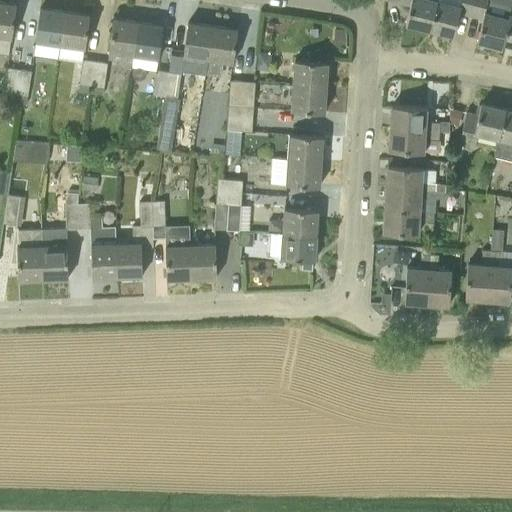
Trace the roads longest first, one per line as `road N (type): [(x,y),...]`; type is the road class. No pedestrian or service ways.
road 1 (residential): [(0,319),(343,306)]
road 2 (residential): [(343,306),(352,288),(367,43)]
road 3 (residential): [(511,324),(385,324),(343,306)]
road 4 (residential): [(511,77),(367,43)]
